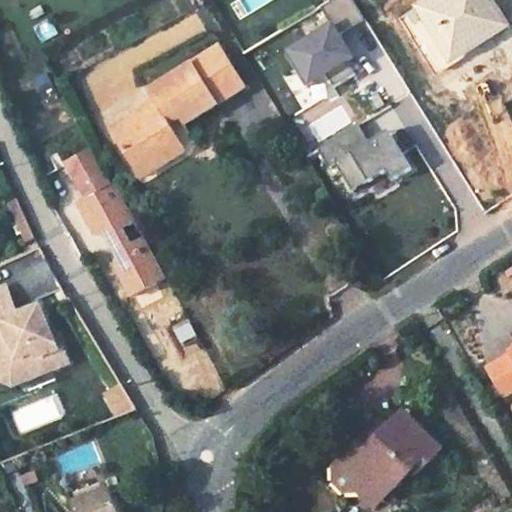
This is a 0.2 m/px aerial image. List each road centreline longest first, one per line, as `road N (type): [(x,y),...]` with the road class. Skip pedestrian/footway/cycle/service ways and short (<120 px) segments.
road 1 (residential): [(511,235),(188,451)]
road 2 (residential): [(0,140),(188,451)]
